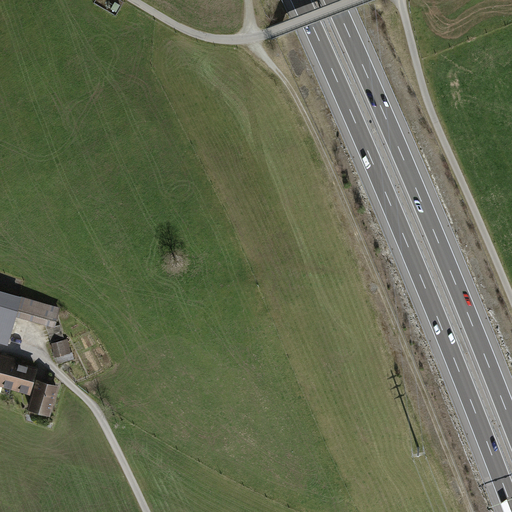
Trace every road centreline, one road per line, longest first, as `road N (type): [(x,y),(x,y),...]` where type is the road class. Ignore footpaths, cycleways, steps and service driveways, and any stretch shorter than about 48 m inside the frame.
road 1 (motorway): [(301,0),(511,508)]
road 2 (track): [(470,511),(334,178),(291,90),(254,38)]
road 3 (motorway): [(511,425),(333,0)]
road 4 (track): [(399,0),(427,99),(511,300)]
road 5 (residential): [(355,0),(254,38),(227,40),(199,35),(131,0)]
road 6 (track): [(0,344),(41,359),(97,401),(148,511)]
